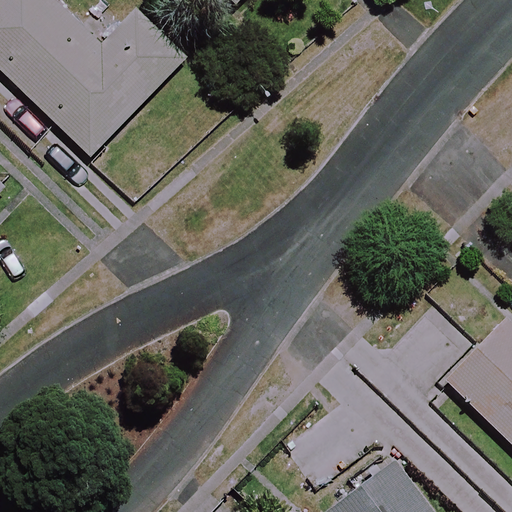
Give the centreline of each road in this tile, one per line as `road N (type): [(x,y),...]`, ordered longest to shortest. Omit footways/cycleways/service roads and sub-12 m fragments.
road 1 (residential): [(0,402),(118,329),(294,252)]
road 2 (residential): [(294,252),(453,56),(511,5)]
road 3 (residential): [(294,252),(166,464),(124,511)]
